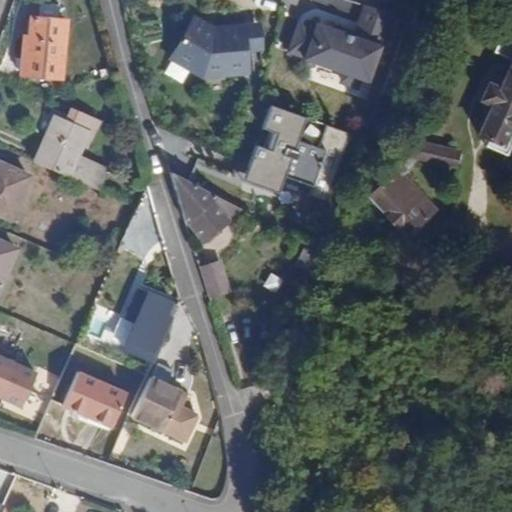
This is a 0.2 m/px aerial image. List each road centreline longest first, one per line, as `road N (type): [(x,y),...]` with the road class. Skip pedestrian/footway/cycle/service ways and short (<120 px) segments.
road 1 (residential): [(117,0),(237,450),(235,511)]
road 2 (residential): [(0,445),(177,511)]
